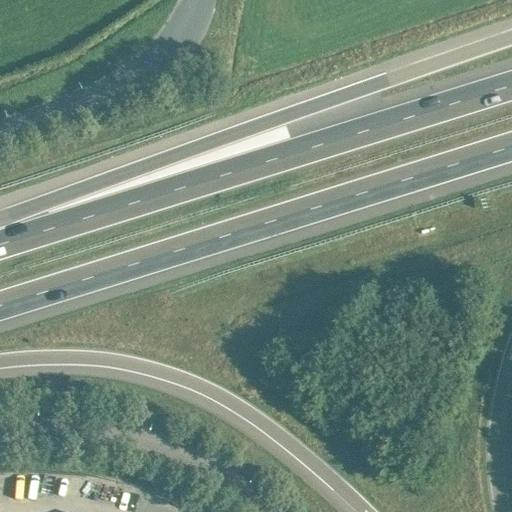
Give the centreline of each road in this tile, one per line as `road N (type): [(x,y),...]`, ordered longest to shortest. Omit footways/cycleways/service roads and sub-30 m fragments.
road 1 (motorway): [(511,51),(0,245)]
road 2 (motorway): [(511,86),(0,245)]
road 3 (motorway): [(0,306),(511,147)]
road 4 (motorway): [(0,364),(105,359),(171,372),(317,465),(363,511)]
road 5 (unclassified): [(0,430),(50,427),(154,448),(216,475),(257,511)]
road 6 (tertiary): [(0,134),(153,69),(189,33),(200,0)]
